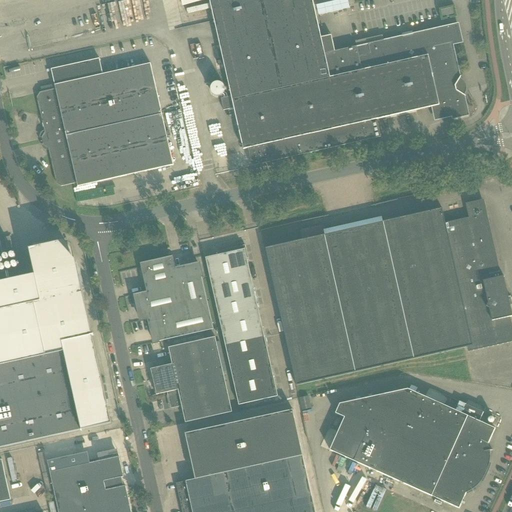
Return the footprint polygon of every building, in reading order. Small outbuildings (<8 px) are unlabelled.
[(465,96),(464,95),(466,86),(460,78),(461,77),(460,77),(459,79),(451,44),(458,42),(460,39),(458,29),(454,27),(384,42),(383,40),(324,54),(312,0),(209,0),(231,96),(221,99),(223,111),(234,108),(243,150),(248,149),(252,166),(381,137),(377,122),(371,123),(371,121),(432,107),(433,110),(434,109),(435,116),(439,118),(453,115),(456,117),(464,115),(466,112),(463,95),(465,97),(465,96)] [(442,19),(455,16),(453,8),(440,10),(442,19)] [(40,93),(37,97),(41,117),(45,133),(42,138),(42,140),(42,142),(162,115),(150,64),(103,75),(99,59),(61,67),(62,68),(65,83),(55,85),(55,84),(54,84),(55,89),(40,93)] [(162,115),(42,142),(43,144),(43,145),(48,148),(52,164),(56,184),(61,187),(77,183),(77,187),(173,165),(171,156),(162,115)] [(325,235),(265,248),(296,386),(462,348),(472,346),(473,351),(511,342),(511,330),(510,331),(507,318),(511,316),(511,313),(510,306),(511,305),(511,304),(510,297),(508,297),(504,277),(503,276),(498,278),(485,220),(487,217),(484,204),(481,202),(468,205),(466,208),(469,221),(466,226),(457,221),(445,223),(442,208),(382,222),(383,227),(326,240),(325,235)] [(0,448),(111,424),(82,292),(75,260),(59,242),(29,249),(35,275),(0,282),(0,254),(3,254),(6,253),(3,253),(0,239),(0,448)] [(248,260),(247,255),(245,245),(236,247),(236,250),(233,251),(232,248),(223,250),(224,254),(205,258),(238,406),(278,397),(275,384),(276,384),(273,369),(272,370),(266,345),(267,345),(264,330),(263,330),(257,306),(258,305),(255,291),(254,291),(247,260),(248,260)] [(202,278),(201,274),(198,264),(175,270),(172,258),(142,265),(148,290),(202,278)] [(140,319),(207,304),(202,278),(148,290),(148,293),(135,296),(140,319)] [(213,330),(207,304),(140,319),(141,321),(148,319),(154,343),(213,330)] [(224,379),(215,337),(178,346),(168,348),(172,365),(151,369),(155,390),(156,395),(167,393),(167,392),(224,379)] [(232,412),(224,379),(167,392),(167,393),(171,409),(182,406),(185,423),(195,421),(232,412)] [(344,418),(330,450),(367,467),(347,510),(347,511),(455,511),(457,508),(459,509),(466,493),(472,490),(477,486),(481,481),(484,476),(487,469),(489,463),(490,457),(489,451),(488,444),(495,429),(479,422),(483,412),(482,412),(476,409),(474,408),(466,404),(461,414),(408,389),(339,404),(335,414),(344,418)] [(299,398),(302,411),(311,409),(309,397),(299,398)] [(315,511),(293,410),(185,434),(195,479),(176,484),(182,511),(315,511)] [(482,422),(498,425),(500,416),(484,413),(482,422)] [(78,455),(47,461),(58,511),(130,511),(125,486),(123,487),(121,477),(123,477),(119,457),(80,466),(78,455)] [(0,502),(11,500),(2,460),(0,460),(0,502)]
